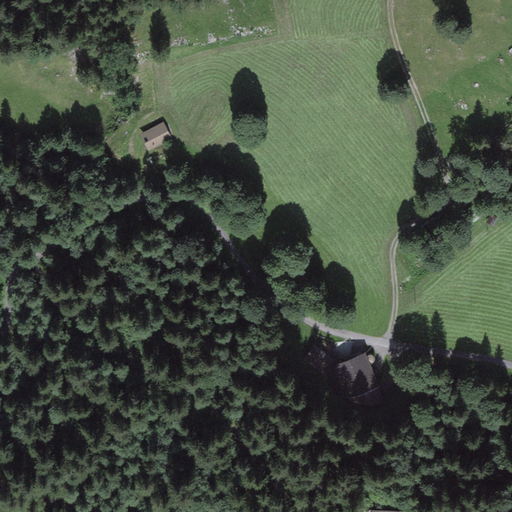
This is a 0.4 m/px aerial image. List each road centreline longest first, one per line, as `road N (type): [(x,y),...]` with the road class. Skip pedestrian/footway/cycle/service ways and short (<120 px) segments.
road 1 (unclassified): [(511,365),(318,326),(256,279),(205,208),(167,192),(96,213),(22,263),(0,342)]
road 2 (track): [(387,344),(396,307),(392,245),(446,188),(389,0)]
